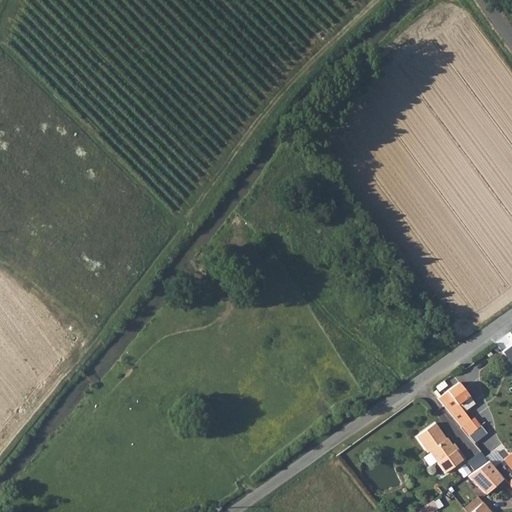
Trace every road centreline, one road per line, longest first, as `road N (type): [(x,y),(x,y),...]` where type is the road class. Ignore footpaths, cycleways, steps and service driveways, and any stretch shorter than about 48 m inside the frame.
road 1 (track): [(0,445),(294,78),(379,0)]
road 2 (unclassified): [(511,316),(234,511)]
